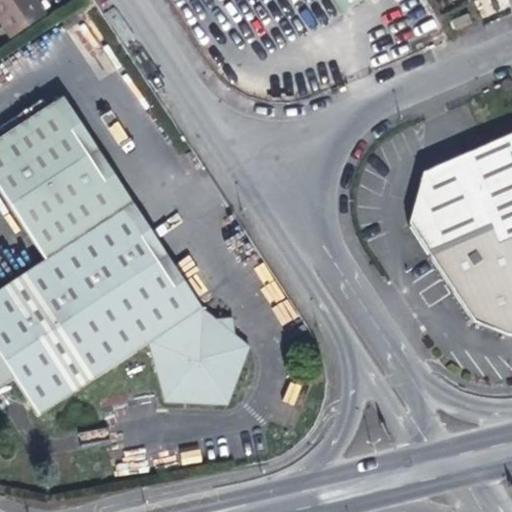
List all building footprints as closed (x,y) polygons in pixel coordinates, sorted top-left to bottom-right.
[(0,0),(0,19),(11,36),(43,15),(32,0),(0,0)] [(364,0),(333,0),(343,14),(364,0)] [(472,23),(468,14),(452,22),(456,30),(472,23)] [(15,65),(0,74),(0,112),(9,126),(41,105),(15,65)] [(0,137),(0,191),(32,241),(108,192),(50,105),(0,137)] [(511,334),(511,134),(422,173),(405,219),(472,319),(505,336),(511,334)] [(189,316),(108,192),(32,241),(58,283),(0,321),(0,381),(12,374),(38,413),(150,342),(165,400),(226,404),(247,346),(231,334),(231,319),(215,321),(200,309),(189,316)]
